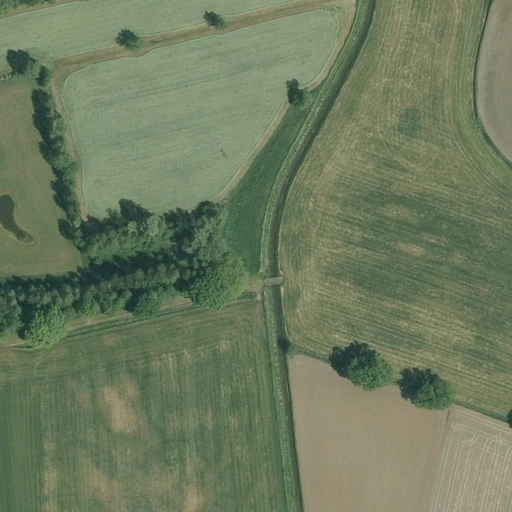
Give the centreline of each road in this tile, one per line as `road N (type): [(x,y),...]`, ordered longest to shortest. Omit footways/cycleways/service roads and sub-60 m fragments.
road 1 (track): [(356,0),(337,59),(274,180),(260,222),(261,282)]
road 2 (track): [(261,282),(0,343)]
road 3 (track): [(261,282),(293,511)]
